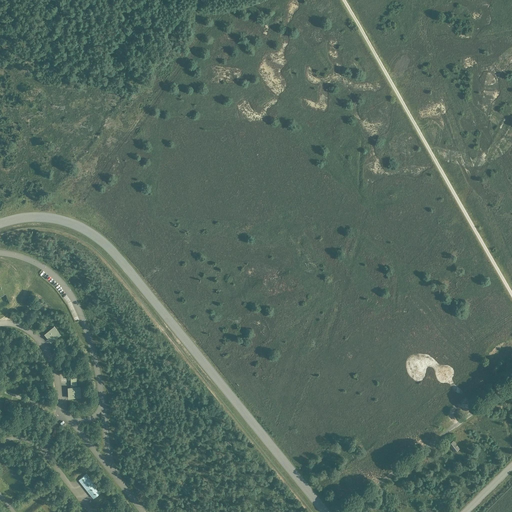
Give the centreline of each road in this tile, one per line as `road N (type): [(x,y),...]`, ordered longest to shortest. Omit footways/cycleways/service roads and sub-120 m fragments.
road 1 (unclassified): [(0,223),(58,219),(108,247),(325,511)]
road 2 (unclassified): [(344,511),(511,381)]
